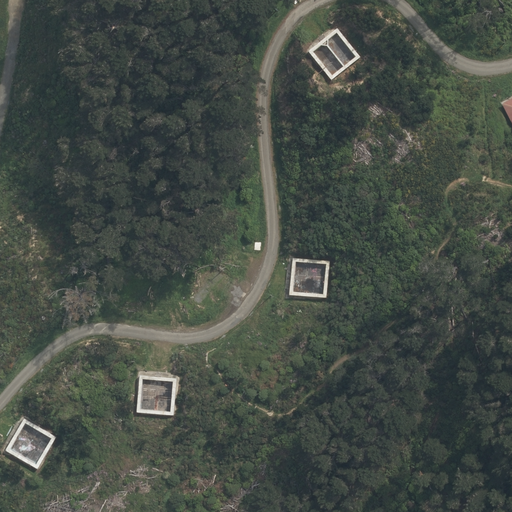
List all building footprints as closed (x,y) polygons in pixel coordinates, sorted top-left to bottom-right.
[(333,83),(365,57),(340,25),(307,50),(333,83)] [(252,250),(262,251),(263,242),(256,241),(256,245),(252,245),(252,250)] [(292,255),(289,297),(330,300),(334,259),(292,255)] [(189,294),(202,306),(228,277),(215,265),(189,294)] [(136,414),(178,417),(181,375),(140,372),(136,414)] [(62,435),(25,414),(5,450),(41,471),(62,435)]
